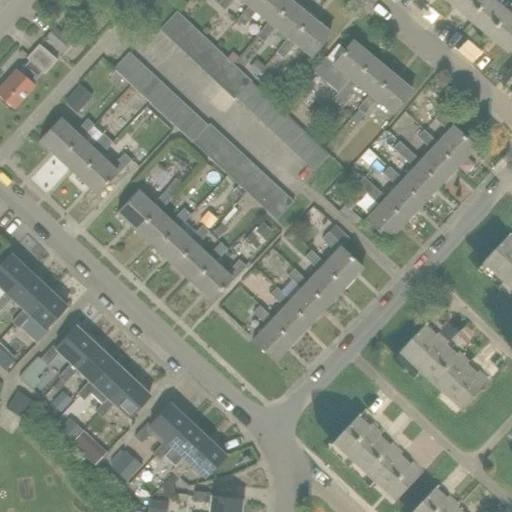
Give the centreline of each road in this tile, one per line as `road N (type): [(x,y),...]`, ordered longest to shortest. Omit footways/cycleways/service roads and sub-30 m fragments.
road 1 (residential): [(260,432),(511,171)]
road 2 (unclassified): [(260,432),(0,184)]
road 3 (residential): [(511,119),(372,0)]
